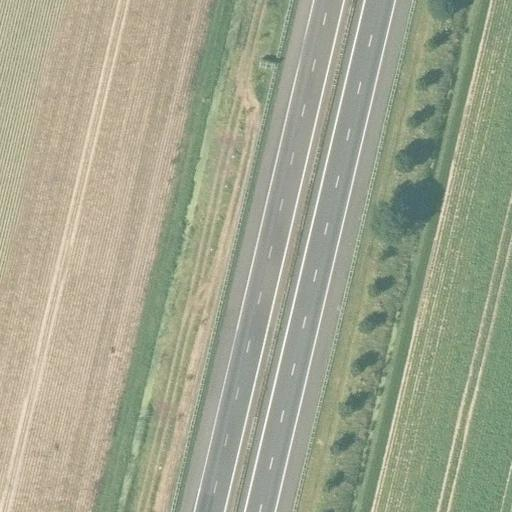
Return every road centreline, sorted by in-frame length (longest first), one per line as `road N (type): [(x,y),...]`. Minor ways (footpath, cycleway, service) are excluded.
road 1 (track): [(457,0),(336,511)]
road 2 (motorway): [(258,511),(378,0)]
road 3 (motorway): [(328,0),(208,511)]
road 4 (track): [(141,511),(260,0)]
